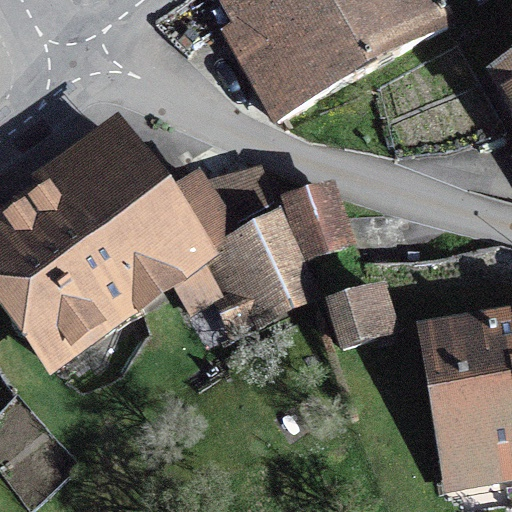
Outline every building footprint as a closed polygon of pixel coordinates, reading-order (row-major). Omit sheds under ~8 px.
[(415,0),(210,0),(234,40),(220,48),(272,136),(438,38),(415,0)] [(511,71),(483,88),(511,137),(511,71)] [(37,200),(0,225),(0,333),(45,393),(176,303),(193,329),(231,311),(251,340),(323,311),(304,272),(279,218),(237,238),(195,181),(162,206),(111,129),(27,187),(37,200)] [(331,190),(288,205),(306,257),(349,242),(331,190)] [(395,330),(382,292),(331,309),(344,347),(395,330)] [(511,324),(413,340),(440,507),(511,495),(511,324)]
